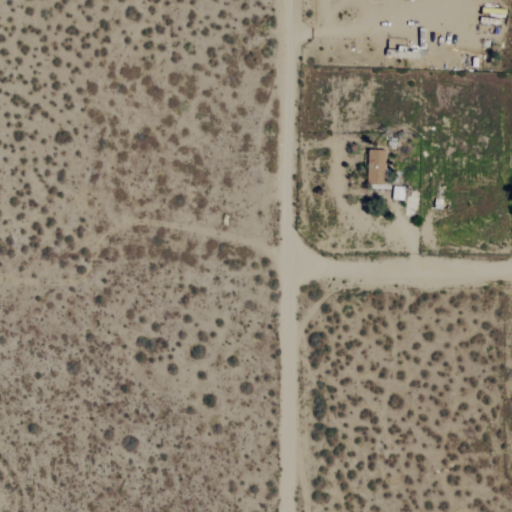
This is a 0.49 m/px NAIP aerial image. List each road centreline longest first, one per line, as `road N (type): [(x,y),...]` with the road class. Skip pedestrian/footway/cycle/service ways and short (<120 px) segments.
road 1 (residential): [(292,511),(297,0)]
road 2 (residential): [(297,279),(511,279)]
